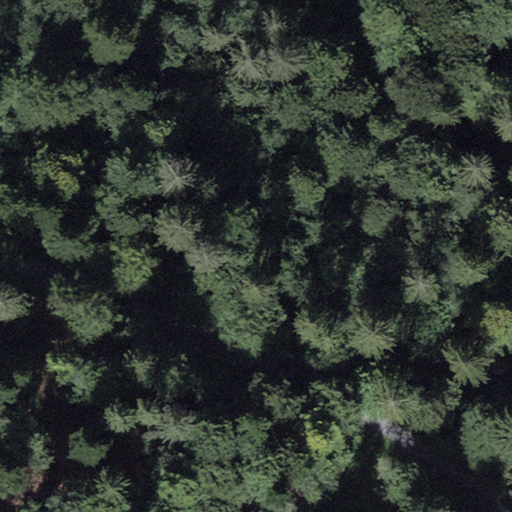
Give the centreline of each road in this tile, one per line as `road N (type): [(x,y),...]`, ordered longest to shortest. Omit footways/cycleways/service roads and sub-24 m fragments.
road 1 (track): [(271,360),(0,260)]
road 2 (track): [(500,511),(457,470),(271,360)]
road 3 (track): [(271,360),(403,382),(511,367)]
